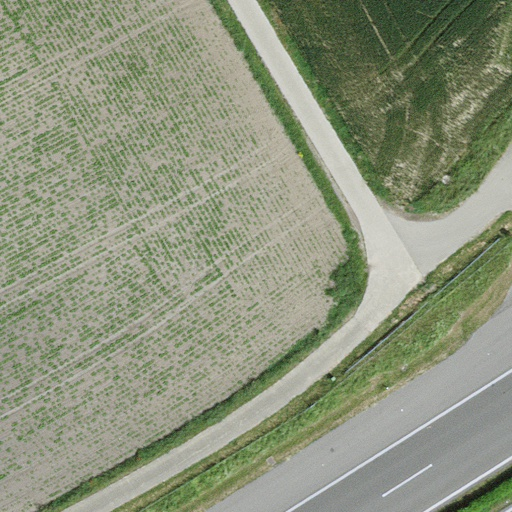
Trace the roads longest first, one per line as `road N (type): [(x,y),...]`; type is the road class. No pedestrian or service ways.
road 1 (track): [(238,0),(368,216),(391,279),(349,338),(246,418),(84,511)]
road 2 (motorway): [(511,414),(357,511)]
road 3 (unclassified): [(390,264),(458,229),(511,174)]
